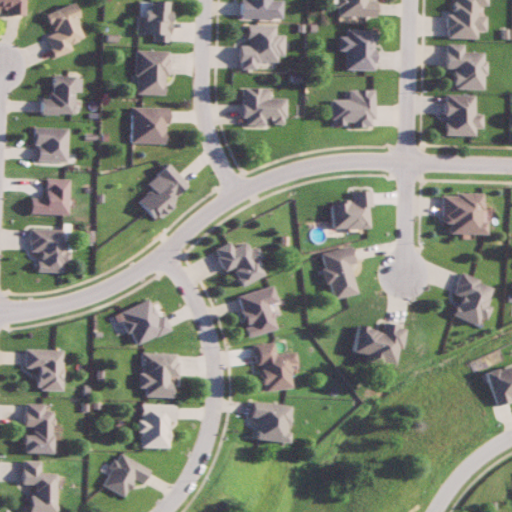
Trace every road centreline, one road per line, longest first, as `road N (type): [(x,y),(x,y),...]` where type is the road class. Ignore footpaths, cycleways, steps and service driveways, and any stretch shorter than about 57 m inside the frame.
road 1 (residential): [(511,164),(302,168),(192,225),(123,280),(55,303),(0,308)]
road 2 (residential): [(161,511),(184,491),(212,431),(216,368),(198,307),(163,248)]
road 3 (residential): [(412,0),(401,278)]
road 4 (residential): [(242,194),(206,126),(204,0)]
